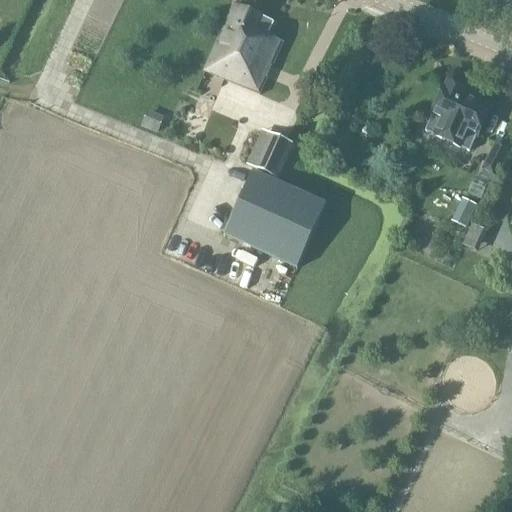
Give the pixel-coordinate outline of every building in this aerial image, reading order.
[(203,72),(261,96),(269,79),(268,78),(273,67),(274,68),(285,44),(268,37),(274,23),(234,6),(203,72)] [(87,61),(93,46),(78,40),(71,54),(87,61)] [(448,90),(446,89),(434,116),(434,117),(427,133),(468,153),(476,137),(477,137),(491,108),(465,97),(467,92),(451,84),(448,90)] [(270,136),(255,170),(277,179),(292,146),(270,136)] [(497,144),(483,171),(484,171),(496,178),(511,151),(497,144)] [(354,157),(350,166),(359,170),(363,162),(354,157)] [(278,182),(254,171),(224,237),(295,270),(326,205),(278,183),(278,182)] [(463,191),(459,203),(473,208),(477,196),(463,191)] [(456,215),(452,222),(466,229),(470,222),(456,215)]
